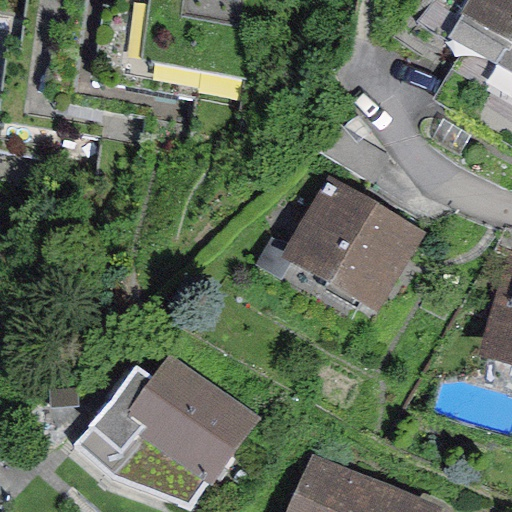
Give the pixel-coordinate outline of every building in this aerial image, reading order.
[(35,0),(0,0),(0,135),(8,136),(8,152),(62,161),(66,134),(56,133),(58,116),(38,115),(39,106),(9,102),(14,54),(28,55),(35,0)] [(14,54),(9,102),(39,106),(38,115),(58,116),(56,133),(66,134),(111,141),(114,114),(104,113),(105,96),(86,95),(86,86),(56,82),(62,33),(76,35),(80,0),(35,0),(28,55),(14,54)] [(80,0),(76,35),(62,33),(56,82),(86,86),(86,95),(105,96),(104,113),(114,114),(158,120),(162,94),(152,93),(153,77),(134,75),(135,65),(104,62),(110,14),(124,15),(126,0),(80,0)] [(162,94),(207,101),(210,74),(200,73),(202,56),(182,54),(183,46),(153,41),(157,0),(126,0),(124,15),(110,14),(104,62),(135,65),(134,75),(153,77),(152,93),(162,94)] [(200,73),(210,74),(255,80),(265,0),(157,0),(153,41),(183,46),(182,54),(202,56),(200,73)] [(511,0),(487,0),(467,36),(511,61),(511,0)] [(402,319),(442,246),(341,190),(301,263),(402,319)] [(511,375),(511,307),(499,373),(511,375)] [(184,364),(132,433),(226,503),(277,433),(184,364)] [(443,511),(320,468),(304,511),(443,511)]
